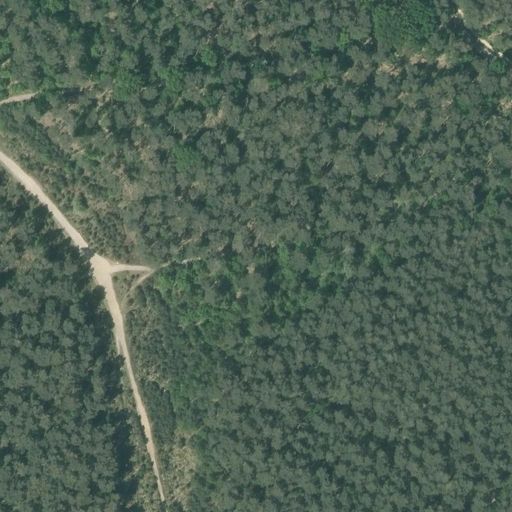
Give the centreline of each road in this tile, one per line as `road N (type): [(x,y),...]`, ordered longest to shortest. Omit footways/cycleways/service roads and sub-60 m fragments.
road 1 (track): [(0,107),(449,21)]
road 2 (track): [(97,276),(511,206)]
road 3 (track): [(0,158),(97,276),(163,511)]
road 4 (track): [(138,511),(116,339)]
